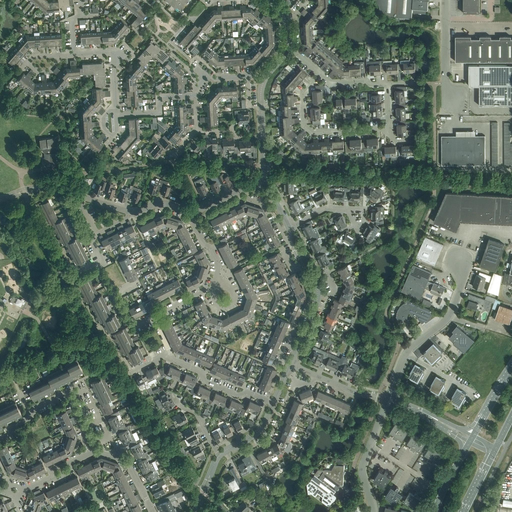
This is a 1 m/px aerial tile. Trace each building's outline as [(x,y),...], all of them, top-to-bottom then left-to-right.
[(45,14),(49,2),(46,0),(45,0),(39,8),(43,11),(42,12),(45,14)] [(129,9),(137,0),(129,0),(125,5),(129,9)] [(133,13),(140,5),(138,3),(140,1),(138,0),(137,0),(129,9),(133,13)] [(176,9),(179,12),(183,8),(182,7),(185,2),(182,0),(172,0),(170,3),(176,9)] [(328,5),(328,0),(318,0),(318,4),(330,8),(330,4),(328,5)] [(376,0),(381,11),(389,16),(411,18),(412,12),(426,14),(426,9),(427,9),(428,0),(376,0)] [(462,0),(463,12),(479,12),(479,0),(462,0)] [(53,2),(49,2),(45,14),(49,14),(49,12),(54,12),(53,2)] [(330,8),(318,4),(316,7),(323,14),(327,10),(328,11),(330,8)] [(144,9),(146,6),(144,5),(142,7),(140,5),(133,13),(137,16),(144,9)] [(250,21),(258,11),(256,10),(255,12),(250,8),(244,8),(244,6),(242,6),(243,19),(247,18),(250,21)] [(221,20),(220,7),(218,7),(218,10),(212,10),(208,15),(206,13),(205,15),(207,17),(207,16),(214,23),(217,20),(221,20)] [(323,14),(316,7),(314,9),(312,8),(310,9),(312,11),(320,18),(323,14)] [(150,14),(144,9),(137,16),(141,20),(147,14),(149,16),(150,14)] [(260,13),(258,11),(250,21),(248,23),(252,27),(256,22),(261,17),(260,17),(258,15),(260,13)] [(312,11),(310,13),(308,12),(307,13),(316,22),(320,18),(312,11)] [(314,25),(316,22),(307,13),(305,15),(307,17),(303,21),(304,27),(301,28),(301,30),(304,30),(314,29),(314,25)] [(260,25),(269,16),(267,14),(265,16),(263,14),(260,17),(261,17),(256,22),(260,25)] [(137,25),(141,20),(137,16),(131,23),(137,29),(139,27),(137,25)] [(207,16),(207,17),(205,19),(203,17),(201,19),(211,27),(214,23),(207,16)] [(269,19),(271,17),(269,16),(260,25),(263,28),(264,33),(274,32),(276,32),(276,29),(273,29),(273,23),(269,19)] [(207,31),(211,27),(201,19),(200,21),(202,22),(198,27),(202,31),(204,29),(207,31)] [(129,27),(121,20),(118,24),(127,33),(129,31),(127,29),(129,27)] [(127,33),(118,24),(114,28),(122,35),(124,33),(126,35),(127,33)] [(199,35),(202,31),(198,27),(195,24),(193,27),(191,25),(189,27),(199,35)] [(195,40),(199,35),(189,27),(187,29),(190,31),(188,33),(195,40)] [(122,35),(114,28),(111,31),(107,32),(108,45),(111,44),(110,42),(116,41),(120,37),(122,39),(124,37),(122,35)] [(192,43),(195,40),(188,33),(186,35),(184,33),(182,35),(184,37),(192,43)] [(314,39),(314,34),(304,35),(301,35),(301,38),(304,38),(305,43),(309,47),(307,49),(309,51),(311,49),(317,41),(314,39)] [(31,47),(25,35),(23,38),(24,39),(20,43),(28,50),(31,47)] [(35,46),(34,36),(29,37),(29,35),(25,35),(31,47),(35,46)] [(465,49),(465,36),(455,36),(455,49),(465,49)] [(475,61),(475,39),(471,39),(471,36),(465,36),(465,49),(465,61),(475,61)] [(485,61),(485,36),(480,36),(480,39),(475,39),(475,61),(485,61)] [(495,61),(495,39),(491,39),(491,36),(485,36),(485,61),(495,61)] [(505,61),(505,36),(500,36),(500,39),(495,39),(495,61),(505,61)] [(192,43),(184,37),(178,43),(180,45),(182,43),(188,48),(192,43)] [(274,39),(277,39),(277,37),(274,37),(273,37),(264,37),(264,42),(261,45),(271,53),(273,52),(271,50),(275,45),(274,39)] [(149,45),(145,49),(153,56),(160,48),(151,40),(148,44),(149,45)] [(315,52),(323,44),(318,40),(317,41),(311,49),(309,51),(311,53),(313,51),(315,52)] [(28,50),(20,43),(17,47),(26,56),(28,54),(26,52),(28,50)] [(199,50),(192,43),(188,48),(193,53),(192,55),(193,56),(199,50)] [(317,58),(327,47),(323,44),(315,52),(317,55),(315,57),(317,58)] [(203,59),(212,49),(208,45),(201,53),(204,55),(202,57),(203,59)] [(271,53),(261,45),(258,49),(263,53),(266,56),(268,53),(270,55),(271,53)] [(258,49),(255,46),(252,50),(261,59),(263,57),(261,55),(263,53),(258,49)] [(26,56),(17,47),(13,51),(21,58),(23,56),(25,57),(26,56)] [(323,60),(331,51),(327,47),(317,58),(319,60),(321,58),(323,60)] [(160,48),(153,56),(153,59),(158,59),(162,63),(166,58),(169,55),(165,52),(160,48)] [(142,53),(138,57),(141,59),(145,64),(149,59),(153,59),(153,56),(145,49),(142,53)] [(209,60),(216,53),(212,49),(203,59),(205,60),(207,58),(209,60)] [(465,61),(465,49),(455,49),(455,61),(465,61)] [(261,59),(252,50),(249,54),(245,54),(246,67),(248,67),(248,64),(254,63),(258,59),(260,61),(261,59)] [(21,58),(13,51),(10,55),(19,64),(21,62),(19,60),(21,58)] [(325,65),(335,55),(331,51),(323,60),(325,62),(323,64),(325,65)] [(224,68),(223,55),(219,55),(216,53),(209,60),(208,62),(209,64),(211,62),(216,66),(222,65),(222,68),(224,68)] [(19,64),(10,55),(6,59),(14,66),(16,64),(18,65),(19,64)] [(331,67),(339,58),(335,55),(325,65),(327,67),(329,65),(331,67)] [(164,64),(162,67),(166,71),(175,61),(173,60),(171,62),(169,60),(166,58),(162,63),(164,64)] [(343,62),(339,58),(331,67),(333,69),(332,71),(333,72),(342,63),(343,62)] [(415,68),(418,68),(417,58),(416,58),(416,59),(415,60),(414,60),(413,61),(409,61),(409,72),(415,71),(415,68)] [(134,62),(133,64),(142,72),(146,68),(148,66),(145,64),(141,59),(139,62),(136,64),(134,62)] [(384,70),(383,64),(383,60),(375,61),(375,65),(375,74),(381,73),(381,70),(384,70)] [(409,61),(409,60),(400,60),(400,63),(401,69),(404,69),(404,72),(409,72),(409,61)] [(99,63),(93,63),(94,74),(105,73),(104,67),(104,61),(99,61),(99,63)] [(177,67),(175,65),(176,63),(175,61),(166,71),(170,74),(177,67)] [(375,74),(375,65),(375,61),(366,61),(367,71),(369,71),(370,74),(375,74)] [(354,62),(354,65),(355,75),(358,75),(358,78),(361,77),(360,73),(365,72),(364,62),(354,62)] [(88,63),(82,64),(82,67),(83,74),(88,73),(89,73),(92,76),(94,74),(93,63),(88,63)] [(350,78),(349,65),(345,66),(342,63),(333,72),(335,74),(337,72),(341,76),(347,75),(347,78),(350,78)] [(401,69),(400,63),(392,64),(392,73),(398,72),(398,69),(401,69)] [(145,74),(142,72),(133,64),(131,66),(133,68),(131,70),(139,76),(141,78),(145,74)] [(392,73),(392,64),(383,64),(384,70),(386,70),(387,73),(392,73)] [(511,64),(469,65),(469,82),(469,83),(469,86),(479,86),(479,105),(511,105),(511,64)] [(74,78),(74,65),(71,65),(71,68),(66,68),(62,73),(60,71),(58,73),(68,81),(70,78),(74,78)] [(76,65),(74,65),(74,78),(80,77),(80,74),(83,74),(82,67),(80,67),(76,68),(76,65)] [(178,65),(177,67),(170,74),(173,77),(173,81),(186,81),(186,78),(183,78),(183,72),(179,69),(180,66),(178,65)] [(309,76),(300,67),(296,71),(303,78),(305,76),(307,77),(309,76)] [(136,80),(139,76),(131,70),(129,68),(128,70),(130,72),(126,76),(126,82),(123,82),(123,84),(136,84),(136,80)] [(303,78),(296,71),(292,75),(302,84),(303,82),(301,80),(303,78)] [(20,85),(30,74),(28,73),(26,75),(24,73),(16,81),(20,85)] [(68,81),(58,73),(56,75),(58,76),(56,79),(65,86),(69,82),(68,81)] [(94,74),(92,76),(95,79),(95,85),(102,85),(102,84),(105,84),(105,79),(105,73),(94,74)] [(24,89),(32,80),(30,78),(31,76),(30,74),(20,85),(24,89)] [(302,84),(292,75),(289,79),(296,86),(298,84),(300,86),(302,84)] [(65,86),(56,79),(54,82),(59,93),(65,86)] [(296,86),(289,79),(285,83),(284,82),(282,85),(294,89),(293,89),(296,86)] [(31,95),(35,83),(32,80),(24,89),(30,95),(31,95)] [(59,93),(54,82),(50,82),(50,93),(59,93)] [(39,94),(39,83),(35,83),(31,95),(39,94)] [(226,97),(225,84),(223,84),(223,87),(217,88),(213,92),(211,90),(210,92),(219,100),(222,97),(226,97)] [(95,88),(92,88),(92,93),(105,93),(105,90),(102,90),(102,87),(102,85),(95,85),(95,88)] [(294,93),(294,89),(282,85),(282,89),(283,89),(284,94),(294,93)] [(313,91),(313,96),(322,96),(326,95),(325,85),(316,85),(316,90),(313,91)] [(407,96),(406,86),(400,86),(396,87),(396,91),(395,91),(395,96),(404,96),(407,96)] [(219,100),(210,92),(208,94),(210,96),(206,100),(207,106),(204,106),(204,108),(217,108),(217,103),(219,100)] [(372,101),(378,101),(381,101),(381,95),(378,95),(378,92),(372,92),(372,101)] [(103,101),(103,96),(102,95),(105,95),(105,93),(92,93),(92,97),(90,100),(90,101),(99,109),(101,107),(99,106),(103,101)] [(322,101),(322,96),(313,96),(314,105),(320,104),(320,102),(322,101)] [(405,104),(404,96),(395,96),(396,102),(399,102),(399,105),(405,104)] [(351,107),(350,98),(345,99),(345,101),(342,102),(342,108),(351,107)] [(356,98),(350,98),(351,107),(360,107),(359,101),(356,101),(356,98)] [(342,102),(342,99),(336,99),(336,102),(333,102),(334,108),(342,108),(342,102)] [(90,101),(90,100),(89,100),(85,104),(94,112),(96,109),(98,111),(99,109),(90,101)] [(378,103),(378,101),(372,101),(373,110),(381,109),(381,103),(378,103)] [(94,112),(85,104),(79,110),(91,115),(94,112)] [(320,113),(320,104),(314,105),(314,108),(311,108),(311,113),(320,113)] [(405,113),(405,104),(399,105),(399,107),(396,108),(396,113),(405,113)] [(382,115),(381,109),(373,110),(373,118),(379,118),(379,115),(382,115)] [(91,115),(79,110),(80,119),(91,119),(91,115)] [(248,113),(243,113),(243,123),(249,123),(249,118),(251,117),(251,111),(248,111),(248,113)] [(243,123),(243,113),(238,114),(237,112),(234,112),(235,118),(238,118),(238,124),(243,123)] [(321,124),(321,121),(321,119),(324,119),(324,113),(320,113),(311,113),(312,119),(313,124),(321,124)] [(405,113),(396,113),(397,119),(400,119),(400,122),(406,121),(406,118),(408,118),(409,117),(409,113),(405,113)] [(183,134),(186,129),(186,123),(189,123),(189,121),(176,122),(176,126),(174,129),(181,136),(183,137),(185,136),(183,134)] [(406,130),(406,121),(400,122),(400,124),(397,125),(397,130),(406,130)] [(281,135),(292,130),(292,126),(281,126),(281,135)] [(92,134),(92,129),(80,130),(81,139),(92,134)] [(140,134),(139,129),(129,130),(129,134),(141,138),(141,134),(140,134)] [(181,136),(174,129),(170,133),(180,141),(181,140),(179,138),(181,136)] [(288,141),(296,133),(292,130),(281,135),(288,141)] [(180,141),(170,133),(166,137),(169,139),(174,144),(176,141),(178,143),(180,141)] [(292,145),(301,134),(300,133),(298,135),(296,133),(288,141),(292,145)] [(87,145),(95,136),(92,134),(81,139),(87,145)] [(141,138),(129,134),(127,137),(134,144),(138,140),(139,141),(141,138)] [(296,148),(304,140),(301,138),(303,136),(301,134),(292,145),(296,148)] [(172,145),(167,141),(169,139),(166,137),(164,135),(162,138),(164,139),(160,143),(161,144),(164,146),(168,150),(172,145)] [(485,165),(485,135),(441,136),(441,165),(485,165)] [(91,148),(101,138),(99,136),(97,138),(95,136),(87,145),(91,148)] [(220,151),(220,145),(217,145),(217,136),(211,137),(212,147),(212,150),(217,149),(217,151),(220,151)] [(58,152),(57,137),(39,139),(41,149),(44,154),(45,164),(56,162),(55,153),(58,152)] [(134,144),(127,137),(125,139),(123,137),(121,139),(131,148),(134,144)] [(212,147),(211,137),(206,137),(206,142),(203,143),(204,149),(207,149),(207,147),(212,147)] [(96,152),(103,144),(101,141),(103,139),(101,138),(91,148),(96,152)] [(233,138),(228,139),(228,149),(229,152),(234,151),(234,153),(237,153),(237,147),(234,147),(233,138)] [(367,142),(364,142),(365,151),(373,150),(373,147),(372,138),(367,139),(367,142)] [(378,138),(372,138),(373,147),(382,147),(381,141),(378,141),(378,138)] [(131,148),(121,139),(120,141),(122,143),(120,145),(127,152),(131,148)] [(228,149),(228,139),(222,139),(223,144),(220,145),(220,151),(223,151),(223,149),(228,149)] [(356,148),(356,139),(350,140),(350,141),(345,141),(346,152),(356,152),(356,149),(356,148)] [(361,139),(356,139),(356,148),(356,149),(356,152),(356,153),(365,152),(365,151),(364,142),(361,142),(361,139)] [(162,148),(164,146),(161,144),(160,143),(157,140),(155,142),(156,144),(153,147),(160,154),(164,150),(162,148)] [(244,141),(245,151),(245,152),(253,152),(254,154),(256,154),(256,146),(253,146),(250,146),(250,140),(244,141)] [(302,154),(307,142),(304,140),(296,148),(302,154)] [(204,149),(203,143),(199,143),(197,145),(193,141),(189,145),(190,146),(188,148),(192,151),(194,149),(197,152),(200,148),(202,149),(204,149)] [(245,151),(244,141),(239,141),(239,146),(237,147),(237,153),(240,153),(240,151),(245,151)] [(311,154),(311,142),(307,142),(302,154),(311,154)] [(127,152),(120,145),(118,147),(116,145),(114,147),(127,159),(129,157),(126,154),(128,152),(127,152)] [(408,158),(407,145),(401,146),(402,149),(399,149),(399,159),(403,159),(403,158),(408,158)] [(413,145),(407,145),(408,158),(414,157),(413,151),(415,151),(415,146),(413,146),(413,145)] [(399,159),(399,149),(396,149),(396,146),(390,147),(391,155),(391,160),(399,159)] [(127,159),(114,147),(112,149),(114,151),(112,153),(121,161),(123,158),(125,161),(127,159)] [(160,154),(153,147),(149,151),(148,150),(146,152),(151,156),(152,154),(157,158),(160,154)] [(391,155),(390,147),(382,147),(382,159),(385,158),(385,156),(391,155)] [(187,165),(182,165),(187,173),(190,172),(194,170),(192,166),(187,165)] [(217,176),(215,172),(212,174),(214,178),(211,179),(213,183),(210,184),(214,192),(220,189),(217,183),(219,181),(217,176)] [(232,183),(227,175),(224,177),(222,173),(217,176),(219,181),(220,183),(223,182),(225,186),(232,183)] [(207,192),(204,185),(206,184),(203,177),(194,181),(200,195),(207,192)] [(296,181),(296,178),(285,178),(286,181),(283,181),(284,187),(294,186),(293,181),(296,181)] [(162,181),(156,179),(154,184),(151,183),(148,192),(154,194),(157,187),(159,188),(160,185),(162,181)] [(104,190),(105,188),(107,182),(101,180),(100,184),(96,183),(96,184),(94,183),(93,184),(92,187),(93,188),(94,189),(93,191),(100,193),(102,189),(104,190)] [(162,180),(162,181),(160,185),(163,186),(161,193),(168,195),(170,195),(171,195),(173,190),(172,188),(170,188),(170,187),(167,186),(168,182),(162,180)] [(115,189),(112,188),(113,184),(107,182),(105,188),(104,190),(107,190),(106,195),(112,197),(115,189)] [(377,188),(373,186),(371,184),(367,190),(369,191),(366,196),(371,199),(377,188)] [(327,193),(324,187),(323,185),(320,187),(321,189),(317,191),(322,202),(327,200),(324,194),(327,193)] [(295,186),(294,186),(284,187),(284,192),(290,192),(290,194),(297,194),(296,191),(297,191),(297,190),(296,189),(295,189),(295,188),(295,187),(295,186)] [(363,189),(363,186),(361,186),(361,189),(360,189),(360,191),(355,191),(355,201),(360,201),(360,196),(363,196),(363,189)] [(132,189),(126,187),(125,190),(121,189),(118,199),(125,201),(127,195),(130,196),(131,192),(132,189)] [(132,189),(131,192),(134,193),(131,200),(138,202),(141,194),(137,193),(139,189),(133,187),(132,189)] [(338,200),(339,188),(334,188),(331,187),(331,194),(333,194),(333,200),(338,200)] [(347,195),(347,188),(339,188),(338,200),(344,201),(344,195),(347,195)] [(355,201),(355,191),(350,191),(350,188),(347,188),(347,195),(350,195),(349,201),(355,201)] [(384,193),(382,191),(377,188),(371,199),(375,202),(378,197),(381,198),(384,193)] [(317,191),(309,195),(312,200),(315,199),(317,204),(322,202),(317,191)] [(460,221),(463,193),(446,193),(433,221),(456,231),(460,221)] [(477,222),(479,194),(463,193),(460,221),(477,222)] [(496,223),(496,195),(479,194),(477,222),(496,223)] [(511,224),(511,196),(496,195),(496,223),(511,224)] [(289,204),(292,208),(301,204),(298,199),(300,198),(299,196),(293,198),(294,201),(289,204)] [(51,206),(49,200),(48,198),(43,201),(43,203),(40,205),(43,210),(51,206)] [(254,206),(248,204),(248,205),(246,205),(245,207),(244,207),(243,205),(241,205),(245,213),(251,215),(254,206)] [(303,209),(301,204),(292,208),(294,213),(299,211),(301,213),(306,210),(305,207),(303,209)] [(245,213),(241,205),(240,206),(239,205),(236,207),(240,216),(245,213)] [(45,215),(54,211),(51,206),(43,210),(45,215)] [(261,213),(260,212),(260,209),(259,209),(259,208),(254,206),(251,215),(256,217),(264,213),(263,211),(261,213)] [(383,207),(377,206),(377,209),(371,209),(371,215),(383,215),(383,207)] [(240,216),(236,207),(232,209),(233,210),(231,211),(235,218),(240,216)] [(48,220),(56,216),(54,211),(45,215),(48,220)] [(229,211),(226,212),(230,221),(231,222),(232,221),(233,223),(237,221),(235,218),(231,211),(230,212),(229,211)] [(230,221),(226,212),(222,214),(222,215),(221,216),(225,224),(230,221)] [(259,222),(267,217),(265,214),(264,214),(264,213),(256,217),(259,222)] [(173,217),(167,215),(167,216),(166,216),(165,218),(164,218),(162,216),(161,217),(165,225),(170,227),(173,218),(173,217)] [(336,224),(345,220),(342,215),(337,218),(336,215),(330,218),(331,221),(333,220),(336,224)] [(383,220),(383,215),(371,215),(371,220),(377,220),(377,223),(383,223),(383,220)] [(59,221),(56,216),(48,220),(50,226),(53,224),(59,221)] [(225,224),(221,216),(220,217),(219,216),(215,218),(220,226),(225,224)] [(165,225),(161,217),(159,218),(159,217),(155,219),(160,227),(165,225)] [(179,219),(173,217),(173,218),(170,227),(175,228),(183,224),(182,223),(180,224),(179,223),(180,221),(178,220),(179,219)] [(269,221),(267,217),(259,222),(261,227),(269,223),(268,222),(269,221)] [(74,237),(67,223),(64,218),(59,221),(53,224),(55,228),(53,229),(54,231),(56,230),(60,238),(58,239),(59,242),(61,241),(62,242),(74,237)] [(212,220),(211,221),(212,224),(212,225),(215,229),(216,231),(221,229),(220,227),(220,226),(215,218),(213,219),(212,220)] [(160,227),(155,219),(152,221),(152,222),(151,222),(155,230),(160,227)] [(313,223),(311,220),(306,223),(307,225),(302,228),(304,233),(313,228),(311,224),(313,223)] [(347,225),(345,220),(336,224),(338,229),(336,230),(337,233),(343,230),(342,227),(347,225)] [(155,230),(151,222),(149,223),(149,222),(145,224),(149,232),(151,236),(156,234),(155,230)] [(264,232),(272,228),(270,224),(270,225),(269,223),(261,227),(264,232)] [(149,232),(145,224),(141,226),(142,227),(140,227),(144,235),(149,232)] [(184,226),(183,224),(175,228),(178,233),(186,229),(185,228),(186,228),(185,225),(184,226)] [(380,228),(374,225),(373,227),(368,224),(365,229),(375,235),(380,228)] [(136,233),(132,226),(131,227),(130,226),(127,227),(131,236),(136,233)] [(131,236),(127,227),(124,229),(123,229),(123,230),(122,231),(126,239),(128,242),(133,240),(131,237),(132,237),(131,236)] [(316,227),(313,228),(304,233),(306,238),(312,235),(313,237),(319,234),(316,227)] [(274,231),(272,228),(264,232),(266,237),(274,233),(273,232),(274,231)] [(186,231),(186,229),(178,233),(181,238),(189,234),(187,230),(186,231)] [(375,235),(365,229),(362,233),(367,236),(365,239),(371,242),(375,235)] [(126,239),(122,231),(121,232),(120,231),(117,233),(121,241),(126,239)] [(346,243),(351,235),(347,232),(343,237),(341,235),(338,241),(340,242),(341,240),(346,243)] [(121,241),(117,233),(113,235),(112,236),(116,244),(121,241)] [(269,242),(277,238),(276,234),(275,235),(274,233),(266,237),(269,242)] [(191,238),(189,234),(181,238),(183,244),(191,240),(190,238),(191,238)] [(322,242),(319,234),(313,237),(314,240),(309,242),(311,247),(320,243),(322,242)] [(356,238),(351,235),(346,243),(350,246),(349,248),(351,249),(355,244),(353,242),(356,238)] [(116,244),(112,236),(111,237),(110,236),(106,238),(111,246),(116,244)] [(434,265),(443,244),(425,236),(416,257),(434,265)] [(88,258),(80,242),(78,237),(75,238),(74,237),(62,242),(63,245),(66,243),(68,247),(66,248),(67,250),(69,249),(73,257),(71,258),(72,260),(74,259),(76,264),(88,258)] [(111,246),(106,238),(103,240),(103,241),(101,241),(105,249),(111,246)] [(279,242),(277,238),(269,242),(266,244),(269,249),(279,244),(278,242),(279,242)] [(496,270),(504,244),(489,239),(480,265),(496,270)] [(192,241),(191,240),(183,244),(186,249),(194,244),(193,241),(192,241)] [(229,248),(227,243),(219,247),(220,248),(219,249),(221,252),(229,248)] [(322,246),(320,243),(311,247),(314,252),(319,249),(320,252),(326,249),(328,248),(327,245),(325,244),(322,246)] [(196,248),(194,244),(186,249),(188,254),(196,250),(195,248),(196,248)] [(232,253),(229,248),(221,252),(223,256),(224,256),(224,257),(232,253)] [(319,262),(328,257),(325,253),(327,252),(326,249),(320,252),(321,254),(316,257),(319,262)] [(205,255),(204,251),(203,252),(202,250),(194,254),(197,259),(205,255)] [(235,258),(232,253),(224,257),(225,258),(224,259),(226,263),(235,258)] [(280,259),(277,254),(268,258),(271,263),(280,259)] [(206,259),(207,259),(205,255),(197,259),(199,265),(207,261),(206,259)] [(130,261),(128,256),(120,260),(121,262),(120,262),(122,266),(130,261)] [(330,262),(328,257),(319,262),(321,267),(326,264),(328,267),(328,266),(333,264),(332,261),(330,262)] [(237,263),(235,258),(226,263),(228,266),(229,266),(230,267),(237,263)] [(274,268),(284,263),(282,261),(281,262),(280,259),(271,263),(274,268)] [(133,267),(130,261),(122,266),(123,270),(124,269),(125,270),(133,267)] [(209,267),(208,267),(208,266),(206,265),(206,263),(208,262),(207,261),(199,265),(198,270),(207,273),(209,267)] [(278,273),(286,268),(284,263),(274,268),(275,270),(276,270),(278,273)] [(340,275),(350,270),(352,269),(349,264),(337,270),(340,275)] [(426,287),(429,282),(428,281),(432,273),(413,264),(407,278),(401,291),(420,299),(425,288),(425,286),(426,287)] [(127,276),(139,270),(138,268),(134,270),(133,267),(125,270),(126,272),(125,272),(127,276)] [(245,273),(242,268),(234,272),(235,276),(236,275),(237,277),(245,273)] [(289,273),(286,268),(278,273),(279,275),(278,276),(279,278),(289,273)] [(138,277),(136,274),(140,272),(139,270),(127,276),(129,280),(129,279),(130,281),(138,277)] [(205,279),(207,273),(198,270),(196,275),(200,283),(201,282),(200,280),(201,279),(203,280),(204,279),(205,279)] [(351,272),(350,270),(340,275),(341,277),(342,277),(344,279),(344,280),(351,276),(350,273),(351,272)] [(498,295),(500,283),(502,275),(494,272),(492,276),(479,272),(478,275),(477,274),(473,286),(482,289),(485,280),(490,282),(487,291),(498,295)] [(247,278),(245,273),(237,277),(238,278),(237,279),(239,282),(247,278)] [(288,283),(298,278),(295,273),(287,277),(288,281),(287,281),(288,283)] [(511,285),(511,273),(510,273),(506,273),(505,273),(504,275),(502,275),(500,283),(503,283),(504,283),(505,283),(507,284),(510,284),(510,285),(511,285)] [(200,283),(196,275),(196,276),(191,278),(195,287),(199,285),(198,284),(200,283)] [(98,295),(88,276),(77,282),(79,286),(77,287),(78,289),(80,288),(84,296),(82,297),(84,299),(85,299),(87,301),(98,295)] [(354,281),(351,276),(344,280),(344,279),(343,280),(345,285),(353,285),(353,282),(354,281)] [(195,287),(191,278),(185,281),(189,288),(191,288),(191,289),(195,287)] [(250,283),(247,278),(239,282),(241,286),(242,286),(242,287),(250,283)] [(299,281),(298,278),(288,283),(289,286),(290,285),(292,288),(299,284),(298,281),(299,281)] [(178,279),(172,282),(177,290),(180,289),(180,288),(182,287),(178,279)] [(177,290),(172,282),(167,284),(171,292),(173,291),(173,292),(177,290)] [(444,288),(434,283),(433,284),(429,282),(426,287),(425,286),(425,288),(430,290),(430,291),(441,296),(444,288)] [(252,288),(250,283),(242,287),(243,288),(242,289),(244,293),(252,288)] [(171,292),(167,284),(162,287),(167,296),(170,294),(170,293),(171,292)] [(293,294),(303,289),(302,286),(301,287),(299,284),(292,288),(291,288),(292,291),(293,293),(293,294)] [(353,288),(353,285),(345,285),(343,291),(344,291),(352,294),(354,289),(353,288)] [(167,296),(162,287),(157,289),(161,297),(163,296),(163,297),(167,296)] [(255,293),(252,288),(244,293),(246,296),(247,296),(247,297),(255,293)] [(161,297),(157,289),(152,292),(157,301),(160,299),(160,298),(161,297)] [(306,298),(306,294),(303,289),(293,294),(293,293),(291,294),(292,296),(296,295),(297,298),(306,298)] [(344,291),(343,294),(342,293),(341,296),(351,300),(352,298),(351,297),(352,294),(344,291)] [(157,301),(152,292),(147,295),(149,299),(151,302),(152,302),(153,303),(157,301)] [(489,310),(492,301),(494,302),(495,299),(486,296),(485,299),(469,294),(467,299),(471,300),(470,304),(468,303),(467,307),(476,310),(478,303),(483,305),(484,308),(489,310)] [(106,305),(104,300),(102,295),(99,296),(98,295),(87,301),(89,306),(90,306),(91,308),(93,307),(95,310),(106,305)] [(351,300),(341,296),(339,301),(344,303),(347,305),(349,302),(350,302),(351,300)] [(142,298),(137,300),(139,304),(143,312),(144,311),(145,312),(149,310),(144,301),(143,300),(142,298)] [(254,307),(256,301),(248,298),(247,300),(246,300),(245,304),(254,307)] [(306,301),(306,298),(297,298),(296,301),(292,300),(291,301),(293,302),(304,307),(306,301)] [(153,307),(152,303),(151,302),(149,299),(144,301),(149,310),(152,308),(152,307),(153,307)] [(343,306),(344,303),(339,301),(334,299),(332,304),(341,308),(342,305),(343,306)] [(204,305),(205,304),(203,300),(195,305),(197,310),(205,306),(204,305)] [(408,313),(409,312),(414,318),(416,316),(421,322),(424,320),(426,323),(428,321),(429,320),(430,318),(431,317),(433,312),(433,311),(408,300),(406,301),(403,303),(402,304),(400,306),(398,309),(397,312),(396,315),(396,318),(397,321),(398,324),(399,327),(408,320),(408,319),(407,318),(407,317),(407,316),(407,315),(408,314),(408,313)] [(304,307),(293,302),(292,305),(291,308),(300,311),(301,309),(303,309),(304,307)] [(143,312),(139,304),(134,307),(138,315),(142,313),(142,312),(143,312)] [(252,312),(254,307),(245,304),(243,307),(245,308),(244,309),(252,312)] [(341,311),(342,308),(341,308),(332,304),(331,306),(332,307),(331,310),(338,313),(340,310),(341,311)] [(509,324),(511,315),(511,308),(500,304),(495,319),(509,324)] [(111,314),(106,305),(95,310),(97,315),(95,316),(97,318),(99,317),(100,319),(111,314)] [(208,311),(207,307),(206,308),(205,306),(197,310),(200,315),(208,311)] [(138,315),(134,307),(129,309),(133,317),(134,316),(135,317),(138,315)] [(300,311),(291,308),(290,310),(289,313),(299,317),(300,315),(299,314),(300,311)] [(255,313),(252,312),(244,309),(243,310),(247,318),(251,316),(253,317),(255,313)] [(247,318),(243,310),(242,311),(241,310),(238,312),(242,320),(247,318)] [(337,316),(338,313),(331,310),(330,313),(328,312),(327,314),(337,319),(339,317),(337,316)] [(202,320),(210,316),(209,315),(210,314),(208,311),(200,315),(202,320)] [(242,320),(238,312),(234,314),(235,314),(233,315),(237,323),(242,320)] [(299,317),(289,313),(288,315),(289,316),(288,319),(297,323),(299,317)] [(120,324),(117,319),(115,314),(112,315),(111,314),(100,319),(103,325),(105,327),(106,326),(109,330),(120,324)] [(336,321),(337,319),(327,314),(325,320),(334,324),(334,323),(335,320),(336,321)] [(237,323),(233,315),(232,316),(231,315),(228,317),(232,326),(237,323)] [(173,318),(172,316),(160,322),(162,326),(163,326),(164,327),(171,323),(170,320),(173,318)] [(208,325),(211,317),(210,316),(202,320),(204,324),(208,325)] [(214,327),(217,318),(213,316),(212,317),(211,317),(208,325),(214,327)] [(232,326),(228,317),(224,319),(224,320),(223,320),(227,328),(232,326)] [(219,329),(222,321),(220,320),(220,319),(217,318),(214,327),(219,329)] [(287,323),(288,322),(280,318),(278,324),(287,327),(288,324),(287,323)] [(334,326),(335,324),(334,323),(334,324),(325,320),(324,322),(325,323),(324,326),(331,329),(333,326),(334,326)] [(174,328),(171,323),(164,327),(164,328),(163,329),(165,332),(174,328)] [(287,327),(278,324),(275,329),(283,332),(284,331),(285,331),(287,327)] [(474,340),(457,325),(452,331),(452,333),(449,337),(454,342),(453,343),(464,352),(474,340)] [(130,338),(125,328),(114,334),(116,338),(114,339),(115,341),(117,340),(119,343),(130,338)] [(176,333),(174,328),(165,332),(167,336),(168,336),(169,337),(176,333)] [(283,334),(283,332),(275,329),(273,334),(282,338),(284,334),(283,334)] [(330,334),(321,330),(319,335),(324,337),(323,340),(324,341),(332,344),(333,341),(331,340),(331,339),(331,338),(328,337),(330,334)] [(179,338),(176,333),(169,337),(169,338),(168,339),(170,342),(179,338)] [(280,342),(282,338),(273,334),(271,339),(279,343),(279,341),(280,342)] [(135,347),(130,338),(119,343),(121,348),(119,349),(120,351),(122,350),(124,353),(135,347)] [(175,350),(182,344),(179,338),(170,342),(175,351),(176,350),(175,350)] [(279,343),(271,339),(269,345),(277,348),(279,345),(278,344),(279,343)] [(442,356),(440,354),(442,353),(433,343),(423,353),(427,357),(426,359),(432,365),(436,361),(437,362),(436,361),(442,356)] [(183,355),(187,346),(182,344),(175,350),(176,350),(175,351),(180,353),(183,355)] [(277,348),(269,345),(266,350),(274,353),(275,352),(276,352),(277,348)] [(189,356),(193,348),(187,346),(183,355),(187,357),(188,356),(189,356)] [(315,361),(320,349),(314,346),(310,354),(311,355),(312,355),(310,359),(315,361)] [(144,357),(138,347),(135,348),(135,347),(124,353),(126,358),(127,358),(128,360),(130,359),(132,363),(144,357)] [(194,360),(198,351),(193,348),(189,356),(191,357),(190,358),(194,360)] [(266,350),(264,349),(262,352),(264,352),(263,354),(263,355),(264,355),(273,359),(275,355),(274,355),(274,353),(266,350)] [(325,359),(328,353),(320,349),(315,361),(320,363),(323,358),(325,359)] [(200,361),(203,353),(198,351),(194,360),(198,361),(198,360),(200,361)] [(204,364),(208,355),(203,353),(200,361),(201,361),(201,362),(204,364)] [(331,368),(336,356),(328,353),(325,359),(328,360),(326,366),(331,368)] [(210,367),(214,358),(208,355),(204,364),(210,367)] [(273,359),(264,355),(262,360),(270,364),(270,362),(271,363),(273,359)] [(341,366),(345,357),(342,355),(341,358),(336,356),(331,368),(336,370),(338,365),(341,366)] [(348,358),(345,357),(341,366),(344,367),(341,372),(346,375),(350,366),(347,365),(348,363),(348,361),(347,361),(348,358)] [(82,369),(76,358),(66,363),(67,366),(66,367),(71,378),(77,375),(76,375),(79,373),(78,371),(82,369)] [(215,374),(219,365),(214,362),(210,370),(212,371),(211,372),(215,374)] [(350,366),(346,375),(351,377),(354,371),(357,373),(359,366),(352,363),(350,366)] [(418,384),(424,373),(422,372),(424,369),(415,364),(408,376),(413,378),(412,380),(418,384)] [(221,375),(224,367),(219,365),(215,374),(219,375),(219,374),(221,375)] [(172,377),(175,369),(170,366),(168,370),(166,369),(165,370),(163,370),(163,374),(166,376),(167,375),(172,377)] [(275,371),(276,369),(268,366),(265,371),(274,375),(276,371),(275,371)] [(71,378),(66,367),(51,374),(57,387),(60,386),(59,384),(66,380),(67,382),(70,381),(69,379),(71,378)] [(163,374),(163,370),(161,370),(160,369),(158,370),(156,367),(151,369),(155,377),(160,375),(160,376),(163,374)] [(225,378),(229,369),(224,367),(221,375),(222,376),(225,378)] [(147,375),(145,377),(147,383),(149,385),(157,381),(155,377),(151,369),(146,372),(147,375)] [(181,371),(175,369),(172,377),(177,379),(176,380),(179,381),(182,376),(179,374),(181,371)] [(231,379),(235,372),(229,369),(225,378),(229,380),(230,379),(231,379)] [(274,375),(265,371),(263,377),(271,380),(271,378),(272,379),(274,375)] [(236,383),(240,374),(235,372),(231,379),(233,380),(232,381),(236,383)] [(188,384),(191,376),(186,373),(184,377),(182,376),(179,381),(182,383),(183,382),(188,384)] [(58,388),(57,387),(51,374),(46,376),(48,379),(27,388),(33,400),(37,398),(38,400),(40,399),(39,397),(47,393),(48,395),(51,394),(50,392),(58,388)] [(242,384),(245,376),(240,374),(236,383),(240,384),(240,383),(242,384)] [(191,376),(188,384),(186,387),(192,389),(190,393),(193,394),(196,387),(193,385),(197,378),(191,376)] [(439,396),(445,385),(443,384),(445,381),(436,376),(429,388),(434,390),(433,392),(439,396)] [(108,388),(103,377),(92,383),(94,387),(92,388),(93,390),(95,389),(97,393),(108,388)] [(147,383),(145,377),(142,378),(142,377),(136,379),(140,387),(146,384),(145,384),(147,383)] [(270,381),(271,380),(263,377),(261,382),(269,386),(271,382),(270,381)] [(268,389),(269,386),(261,382),(258,387),(266,390),(267,389),(268,389)] [(201,396),(205,388),(199,386),(199,388),(196,387),(193,394),(196,395),(196,394),(201,396)] [(113,398),(108,388),(97,393),(99,397),(97,398),(98,400),(100,400),(102,403),(107,400),(108,401),(111,399),(113,398)] [(210,390),(205,388),(201,396),(206,398),(205,402),(208,403),(211,395),(209,394),(210,390)] [(460,408),(466,397),(464,396),(466,393),(457,388),(450,400),(455,402),(454,404),(460,408)] [(314,397),(314,392),(315,390),(314,389),(311,391),(310,389),(304,391),(308,399),(314,397)] [(308,399),(304,391),(299,393),(299,395),(296,396),(296,397),(298,398),(301,402),(308,399)] [(319,401),(323,393),(318,391),(317,393),(314,392),(314,397),(315,397),(314,399),(319,401)] [(159,395),(160,398),(155,400),(158,406),(171,399),(170,396),(167,397),(164,392),(159,395)] [(217,403),(221,395),(215,393),(214,396),(211,395),(208,403),(211,404),(212,401),(217,403)] [(325,404),(328,395),(323,393),(319,401),(325,404)] [(226,397),(221,395),(217,403),(222,405),(222,407),(224,408),(225,408),(227,402),(225,401),(226,397)] [(330,406),(333,398),(328,395),(325,404),(330,406)] [(301,403),(301,402),(298,398),(296,401),(294,400),(292,405),(300,409),(303,403),(301,403)] [(335,408),(339,400),(333,398),(330,406),(335,408)] [(102,403),(99,405),(101,410),(110,406),(113,404),(111,399),(108,401),(107,400),(102,403)] [(174,404),(171,399),(158,406),(159,409),(165,406),(167,411),(172,408),(171,406),(174,404)] [(233,410),(237,402),(231,399),(230,403),(227,402),(225,408),(224,408),(224,410),(227,411),(228,408),(233,410)] [(340,410),(344,402),(339,400),(335,408),(340,410)] [(252,411),(255,403),(250,401),(246,409),(246,410),(245,412),(247,413),(249,412),(249,410),(252,411)] [(17,416),(21,414),(15,402),(0,409),(0,422),(1,424),(4,422),(5,424),(8,423),(7,421),(14,417),(15,419),(18,418),(17,416)] [(242,404),(237,402),(233,410),(238,412),(238,413),(241,415),(243,409),(240,408),(242,404)] [(346,417),(350,408),(348,407),(349,404),(344,402),(340,410),(339,414),(346,417)] [(260,405),(255,403),(252,411),(257,414),(260,405)] [(298,414),(300,409),(292,405),(290,410),(298,414)] [(113,411),(110,406),(101,410),(104,415),(113,411)] [(68,416),(67,414),(66,411),(65,411),(63,408),(53,413),(56,419),(55,420),(56,422),(58,421),(60,420),(68,416)] [(296,419),(298,414),(290,410),(287,416),(296,419)] [(117,415),(119,414),(118,411),(110,415),(112,418),(108,419),(111,424),(119,420),(117,415)] [(177,414),(172,417),(175,423),(178,421),(179,424),(187,420),(184,414),(179,417),(177,414)] [(62,425),(71,421),(68,416),(60,420),(62,425)] [(298,420),(296,419),(287,416),(285,421),(287,422),(293,425),(294,424),(295,425),(298,420)] [(126,427),(125,427),(122,419),(119,420),(111,424),(113,430),(117,428),(118,431),(121,429),(126,427)] [(233,422),(230,423),(233,429),(236,427),(238,431),(243,428),(239,420),(234,423),(233,422)] [(65,431),(73,426),(71,421),(62,425),(65,431)] [(293,430),(295,425),(294,424),(293,425),(287,422),(285,427),(293,430)] [(394,438),(402,426),(398,424),(396,422),(394,425),(391,429),(390,432),(392,433),(392,434),(393,434),(392,436),(392,437),(392,438),(393,438),(394,438)] [(132,433),(130,428),(128,425),(125,427),(126,427),(121,429),(122,432),(118,434),(121,439),(132,433)] [(77,435),(73,426),(65,431),(67,435),(63,446),(67,455),(71,453),(77,435)] [(223,427),(220,429),(223,434),(226,433),(227,436),(233,434),(228,426),(223,428),(223,427)] [(404,437),(406,433),(408,430),(405,429),(405,428),(402,426),(394,438),(395,438),(395,439),(396,440),(397,439),(398,437),(399,438),(402,440),(404,437)] [(187,438),(198,432),(197,429),(193,431),(192,427),(183,431),(185,434),(184,434),(185,435),(187,438)] [(219,427),(211,431),(217,442),(222,439),(220,436),(223,434),(220,429),(219,427)] [(291,436),(293,430),(285,427),(283,432),(291,436)] [(200,435),(198,432),(187,438),(189,441),(188,442),(189,443),(189,442),(190,445),(199,441),(197,437),(200,435)] [(288,441),(291,436),(283,432),(280,437),(288,441)] [(136,441),(132,433),(121,439),(123,444),(127,442),(128,445),(133,443),(133,442),(136,441)] [(412,449),(419,437),(416,435),(413,434),(412,436),(411,436),(409,440),(407,443),(410,445),(411,445),(410,447),(410,448),(410,449),(411,449),(412,449)] [(286,446),(288,441),(280,437),(278,444),(284,450),(286,446)] [(424,444),(426,441),(423,440),(419,437),(412,449),(412,450),(413,450),(413,451),(414,451),(414,450),(415,450),(416,448),(417,449),(420,451),(421,448),(424,444)] [(140,439),(136,441),(133,442),(133,443),(134,445),(130,447),(133,452),(142,448),(139,443),(142,442),(140,439)] [(202,442),(189,449),(191,452),(192,451),(195,458),(199,456),(201,460),(205,458),(201,450),(202,448),(204,449),(205,448),(202,442)] [(286,451),(284,450),(278,444),(272,447),(277,456),(282,453),(283,454),(284,452),(286,451)] [(0,454),(8,450),(6,445),(0,447),(0,454)] [(429,460),(437,449),(434,446),(433,446),(431,445),(429,447),(426,451),(425,454),(428,456),(429,457),(427,458),(427,459),(427,460),(428,460),(429,460)] [(67,455),(63,446),(58,449),(63,457),(67,455)] [(277,456),(272,447),(267,449),(271,457),(273,461),(278,458),(277,456)] [(137,460),(140,458),(148,454),(146,452),(144,453),(142,448),(133,452),(137,460)] [(63,457),(58,449),(53,451),(57,460),(63,457)] [(271,457),(267,449),(262,452),(266,460),(271,457)] [(442,455),(443,453),(440,451),(437,449),(429,460),(430,460),(430,461),(430,462),(431,462),(432,462),(432,461),(433,460),(434,460),(435,460),(437,462),(439,459),(442,455)] [(11,456),(8,450),(0,454),(0,455),(2,460),(11,456)] [(57,460),(53,451),(48,454),(52,462),(57,460)] [(266,460),(262,452),(256,455),(261,463),(266,460)] [(52,462),(48,454),(43,456),(47,465),(52,462)] [(141,468),(149,463),(147,459),(149,457),(148,454),(140,458),(142,461),(138,462),(141,468)] [(250,455),(244,458),(245,461),(238,465),(242,472),(249,468),(251,471),(257,468),(250,455)] [(11,456),(2,460),(5,465),(13,461),(11,456)] [(101,457),(92,461),(97,470),(101,468),(112,471),(115,477),(123,472),(119,464),(101,457)] [(36,476),(32,467),(27,470),(16,466),(13,461),(5,465),(9,474),(27,480),(36,476)] [(97,470),(92,461),(87,464),(91,473),(97,470)] [(46,471),(42,462),(37,465),(41,473),(46,471)] [(152,462),(149,463),(141,468),(143,473),(147,471),(148,474),(153,471),(155,470),(152,462)] [(91,473),(87,464),(82,466),(86,475),(91,473)] [(41,473),(37,465),(32,467),(36,476),(41,473)] [(344,466),(334,465),(334,471),(318,470),(314,474),(336,490),(340,484),(343,485),(343,473),(342,473),(342,472),(343,472),(344,466)] [(88,479),(87,476),(86,475),(82,466),(77,469),(81,478),(82,480),(85,479),(86,481),(88,480),(88,479)] [(242,483),(234,467),(230,470),(235,478),(235,479),(234,478),(229,481),(233,489),(239,485),(242,491),(248,488),(244,481),(242,483)] [(148,474),(144,475),(147,481),(150,479),(152,482),(159,478),(158,475),(156,470),(155,470),(153,471),(148,474)] [(388,480),(390,477),(387,475),(386,475),(387,473),(387,472),(387,471),(386,471),(385,471),(384,471),(383,473),(382,472),(379,471),(378,473),(375,477),(374,480),(376,482),(381,485),(384,487),(386,484),(388,480)] [(126,478),(124,475),(123,472),(115,477),(117,482),(126,478)] [(336,490),(314,474),(307,484),(308,493),(311,493),(315,496),(317,493),(325,498),(322,501),(329,506),(332,502),(332,500),(330,499),(336,490)] [(81,485),(77,477),(72,479),(76,488),(81,485)] [(120,487),(128,483),(126,478),(117,482),(120,487)] [(76,488),(72,479),(67,482),(71,490),(76,488)] [(163,480),(157,483),(158,486),(151,489),(155,497),(165,493),(163,488),(166,486),(163,480)] [(71,490),(67,482),(62,484),(66,493),(71,490)] [(122,492),(131,488),(128,483),(120,487),(122,492)] [(66,493),(62,484),(56,487),(61,495),(66,493)] [(61,495),(56,487),(51,489),(55,498),(61,495)] [(403,496),(401,495),(402,493),(399,492),(398,491),(399,489),(399,488),(399,487),(398,487),(397,487),(396,487),(395,489),(394,488),(391,487),(389,489),(387,493),(385,496),(388,498),(393,501),(396,503),(397,500),(400,497),(402,498),(403,496)] [(133,493),(132,491),(131,488),(122,492),(125,497),(133,493)] [(55,498),(51,489),(46,492),(50,500),(55,498)] [(41,493),(39,490),(36,491),(41,500),(38,501),(41,506),(48,502),(43,492),(41,493)] [(41,500),(36,491),(34,492),(35,496),(33,497),(34,500),(33,504),(29,503),(28,505),(34,507),(39,509),(40,506),(41,506),(38,501),(41,500)] [(419,501),(420,498),(417,497),(417,496),(416,496),(417,494),(418,493),(417,493),(417,492),(416,492),(415,492),(414,494),(413,493),(412,493),(410,492),(408,494),(406,498),(403,496),(402,498),(405,500),(404,501),(407,503),(411,506),(412,506),(414,508),(416,505),(419,501)] [(123,498),(122,498),(124,504),(127,502),(136,498),(133,493),(125,497),(123,498)] [(175,511),(171,502),(176,499),(173,494),(165,498),(166,501),(157,506),(160,511),(164,509),(165,511),(175,511)] [(130,507),(138,503),(136,498),(127,502),(130,507)] [(243,501),(233,511),(234,511),(244,511),(249,508),(243,501)] [(142,511),(138,503),(130,507),(131,511),(142,511)]
